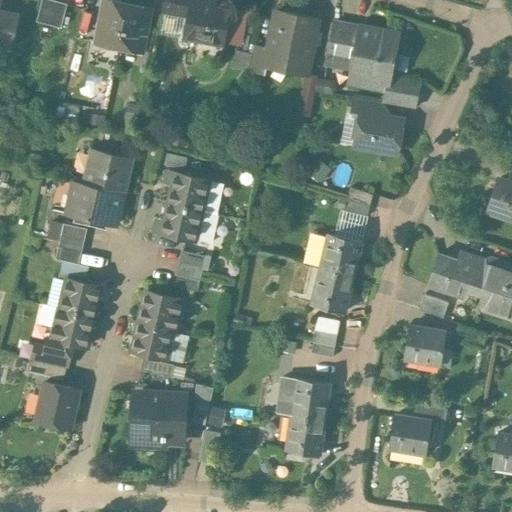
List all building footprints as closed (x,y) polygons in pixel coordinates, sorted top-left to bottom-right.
[(2,0),(0,0),(0,44),(13,47),(19,14),(1,10),(2,0)] [(67,4),(53,0),(42,0),(36,21),(61,28),(67,4)] [(110,0),(108,0),(103,0),(96,42),(101,44),(105,48),(111,49),(115,46),(119,47),(128,4),(124,3),(121,0),(110,0)] [(178,0),(166,0),(164,12),(176,14),(178,0)] [(229,12),(210,8),(211,0),(178,0),(176,14),(190,17),(186,37),(223,44),(229,12)] [(136,1),(131,5),(128,4),(119,47),(123,48),(126,52),(132,54),(137,50),(143,51),(151,8),(145,7),(142,2),(136,1)] [(318,20),(276,12),(269,49),(265,67),(267,67),(307,75),(318,20)] [(399,34),(334,22),(326,64),(351,69),(349,81),(385,89),(388,89),(391,75),(399,34)] [(269,49),(255,46),(248,72),(265,75),(267,67),(265,67),(269,49)] [(419,80),(391,75),(388,89),(385,89),(383,102),(414,108),(419,80)] [(383,103),(353,97),(351,112),(360,114),(361,112),(380,116),(383,103)] [(380,116),(361,112),(360,114),(355,145),(397,152),(403,120),(380,116)] [(131,158),(92,149),(85,183),(124,192),(131,158)] [(209,180),(175,172),(168,202),(202,210),(209,180)] [(124,192),(85,183),(74,180),(67,213),(116,225),(124,192)] [(224,183),(209,180),(202,210),(217,213),(224,183)] [(511,184),(499,180),(488,212),(511,220),(511,184)] [(373,194),(351,188),(348,199),(369,206),(370,205),(373,194)] [(369,206),(348,200),(345,210),(348,211),(340,237),(359,242),(369,206)] [(202,210),(168,202),(161,232),(195,240),(195,239),(202,210)] [(217,213),(202,210),(195,239),(211,242),(213,241),(214,235),(213,232),(217,213)] [(87,229),(64,223),(61,235),(84,240),(87,229)] [(340,237),(329,234),(321,269),(353,276),(361,242),(340,237)] [(84,240),(61,235),(58,247),(82,252),(84,240)] [(82,252),(58,247),(56,259),(79,264),(82,252)] [(206,255),(183,250),(180,262),(203,268),(206,255)] [(456,260),(438,254),(428,284),(464,297),(472,272),(484,276),(485,276),(490,261),(459,250),(456,260)] [(511,267),(491,260),(490,261),(485,276),(484,276),(483,281),(483,282),(488,284),(481,303),(483,307),(497,312),(501,310),(503,304),(511,307),(511,267)] [(203,268),(180,262),(177,274),(200,279),(203,268)] [(353,276),(321,269),(312,304),(344,312),(353,276)] [(200,279),(177,274),(174,286),(198,291),(200,279)] [(101,286),(67,278),(60,308),(94,316),(101,286)] [(183,299),(146,291),(139,320),(172,328),(176,329),(183,299)] [(449,303),(424,294),(419,309),(443,318),(449,303)] [(60,308),(56,308),(50,338),(72,343),(87,346),(94,316),(60,308)] [(172,328),(139,320),(132,351),(165,358),(172,328)] [(338,323),(316,320),(313,342),(335,346),(338,323)] [(486,334),(456,323),(450,336),(481,348),(486,334)] [(446,332),(410,326),(405,357),(441,364),(446,332)] [(72,343),(50,338),(47,347),(35,344),(32,360),(66,368),(72,343)] [(335,346),(313,342),(311,353),(332,357),(335,346)] [(174,365),(143,358),(140,370),(172,377),(174,365)] [(66,368),(32,360),(29,372),(64,380),(66,368)] [(296,378),(283,376),(279,412),(292,414),(296,379),(296,378)] [(330,383),(296,378),(296,379),(292,414),(324,418),(329,384),(330,384),(330,383)] [(78,389),(46,382),(37,421),(69,428),(78,389)] [(195,383),(194,412),(206,413),(208,384),(195,383)] [(185,398),(137,395),(134,439),(182,442),(185,398)] [(448,409),(416,403),(413,420),(431,423),(431,424),(444,426),(448,409)] [(324,418),(292,414),(288,451),(320,455),(324,418)] [(413,420),(396,417),(390,447),(425,454),(431,424),(431,423),(413,420)] [(511,436),(498,435),(494,466),(511,468),(511,436)]
